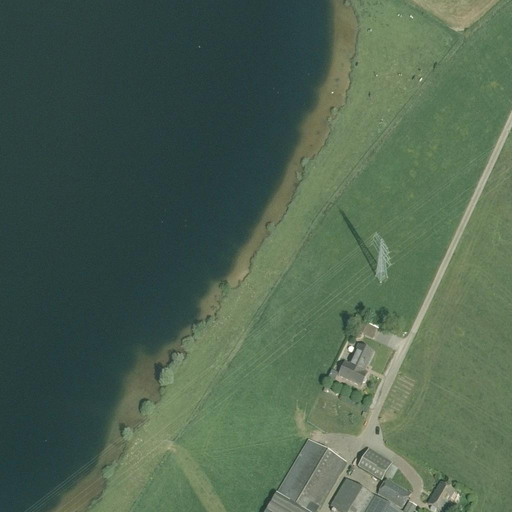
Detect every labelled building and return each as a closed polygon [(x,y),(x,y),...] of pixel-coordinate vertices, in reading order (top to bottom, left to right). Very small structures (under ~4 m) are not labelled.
[(379,327),(368,322),(356,317),(350,330),(364,336),(362,341),(370,344),(372,340),(373,340),(379,327)] [(361,371),(369,354),(358,348),(350,366),(345,363),(338,377),(361,388),(363,384),(365,383),(367,380),(366,377),(367,374),(361,371)] [(316,511),(346,463),(309,441),(267,511),(316,511)] [(381,482),(392,465),(368,451),(358,468),(381,482)] [(413,511),(416,507),(409,503),(404,511),(398,511),(347,481),(331,508),(338,511),(413,511)] [(402,509),(411,495),(387,481),(378,495),(402,509)] [(440,511),(442,511),(454,492),(440,484),(428,505),(440,511)]
